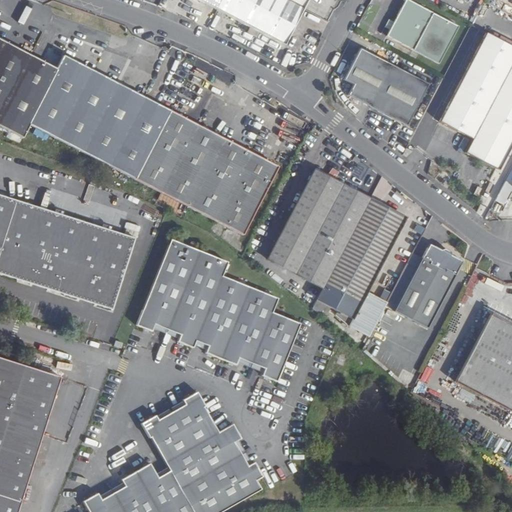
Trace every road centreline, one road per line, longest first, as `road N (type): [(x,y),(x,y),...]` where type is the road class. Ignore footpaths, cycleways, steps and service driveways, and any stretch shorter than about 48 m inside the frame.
road 1 (unknown): [(115,325),(147,224),(0,173)]
road 2 (unclassified): [(304,100),(461,224),(511,254)]
road 3 (unclassified): [(89,0),(206,45),(304,100)]
road 4 (unknown): [(44,511),(115,325)]
road 5 (unknown): [(115,325),(0,289)]
